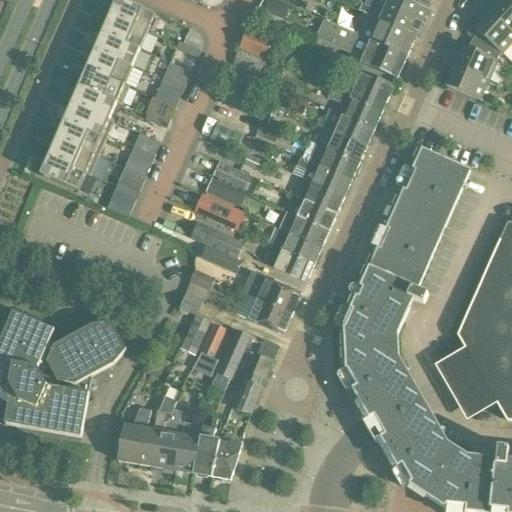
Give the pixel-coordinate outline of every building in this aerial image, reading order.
[(156,15),(120,0),(116,0),(109,17),(148,34),(156,15)] [(278,0),(268,0),(264,11),(277,16),(283,2),(278,0)] [(419,30),(428,11),(403,0),(367,0),(365,6),(419,30)] [(432,0),(403,0),(428,11),(432,0)] [(511,33),(511,4),(507,0),(502,0),(490,14),(511,33)] [(407,58),(416,37),(364,14),(363,17),(360,18),(356,20),(354,27),(354,31),(356,34),(355,35),(407,58)] [(475,31),(478,33),(501,54),(501,55),(502,56),(511,45),(511,33),(490,14),(475,31)] [(102,35),(140,51),(148,34),(109,17),(102,35)] [(407,58),(355,35),(323,21),(315,39),(363,60),(361,64),(397,80),(407,58)] [(277,43),(248,30),(239,50),(268,62),(277,43)] [(497,61),(501,55),(501,54),(478,33),(468,48),(464,47),(446,87),(480,102),(498,61),(497,61)] [(94,52),(132,69),(140,51),(102,35),(94,52)] [(190,48),(179,43),(176,50),(187,55),(190,48)] [(187,55),(198,60),(201,52),(190,48),(187,55)] [(262,78),(268,62),(239,50),(232,65),(262,78)] [(349,75),(354,63),(325,50),(320,62),(349,75)] [(125,86),(132,69),(94,52),(86,70),(129,88),(130,88),(125,86)] [(192,74),(170,64),(161,86),(171,90),(174,83),(185,88),(192,74)] [(265,84),(231,68),(224,84),(231,87),(258,100),(258,99),(265,84)] [(122,106),(129,88),(86,70),(79,88),(122,106)] [(382,115),(394,87),(362,73),(359,80),(355,78),(351,87),(355,89),(350,101),(382,115)] [(174,83),(171,90),(182,95),(185,88),(174,83)] [(176,109),(182,95),(171,90),(161,86),(155,99),(176,109)] [(223,104),(262,122),(262,121),(270,125),(277,108),(258,99),(258,100),(231,87),(223,104)] [(122,106),(79,88),(71,105),(114,124),(114,123),(111,121),(118,105),(121,107),(122,106)] [(374,131),(382,115),(350,101),(330,92),(326,101),(346,109),(343,117),(374,131)] [(155,99),(149,114),(159,118),(170,123),(176,109),(155,99)] [(114,124),(71,105),(63,123),(106,141),(114,124)] [(374,131),(343,117),(328,111),(326,116),(317,120),(318,122),(316,126),(330,132),(367,148),(374,131)] [(159,118),(149,114),(146,121),(156,125),(159,118)] [(156,125),(167,130),(170,123),(159,118),(156,125)] [(282,130),(270,125),(262,121),(262,122),(256,135),(275,145),(282,130)] [(56,140),(99,159),(106,141),(63,123),(56,140)] [(211,140),(236,151),(242,137),(216,126),(211,140)] [(328,151),(359,165),(367,148),(330,132),(326,141),(331,143),(328,151)] [(48,158),(91,177),(99,159),(56,140),(48,158)] [(359,165),(328,151),(317,147),(310,164),(352,182),(359,165)] [(443,449),(429,425),(418,405),(407,385),(393,361),(392,334),(407,298),(424,306),(428,296),(412,288),(465,169),(419,148),(409,169),(404,167),(395,186),(401,189),(383,228),(378,226),(369,246),(374,248),(365,269),(371,272),(364,288),(358,285),(348,309),(354,312),(346,329),(341,330),(343,372),(348,372),(357,388),(352,391),(363,410),(369,421),(374,418),(380,428),(385,437),(380,440),(386,450),(397,470),(403,467),(411,481),(412,482),(409,487),(445,510),(448,506),(466,508),(465,511),(492,511),(501,511),(511,511),(511,468),(507,468),(509,450),(498,449),(497,467),(465,463),(443,449)] [(144,153),(134,149),(130,156),(141,161),(144,153)] [(141,161),(152,165),(155,158),(144,153),(141,161)] [(264,163),(247,156),(243,165),(259,173),(264,163)] [(48,158),(40,176),(79,193),(86,175),(91,177),(48,158)] [(352,182),(310,164),(301,160),(297,167),(307,172),(303,180),(344,199),(352,182)] [(253,179),(219,164),(212,178),(246,193),(253,179)] [(212,180),(206,193),(242,209),(247,196),(212,180)] [(295,197),(300,200),(337,216),(344,199),(303,180),(295,197)] [(129,188),(118,184),(115,191),(126,196),(129,188)] [(126,196),(137,200),(140,193),(129,188),(126,196)] [(237,232),(244,215),(204,197),(197,214),(237,232)] [(302,209),(298,219),(329,233),(337,216),(300,200),(297,207),(302,209)] [(329,233),(298,219),(286,213),(279,230),(322,249),(329,233)] [(198,223),(191,240),(206,247),(235,260),(237,261),(245,244),(198,223)] [(502,242),(459,337),(465,349),(507,423),(511,423),(511,227),(510,227),(511,224),(510,224),(502,242)] [(279,230),(271,247),(314,266),(322,249),(279,230)] [(230,272),(235,260),(206,247),(201,259),(230,272)] [(263,265),(306,284),(314,266),(271,247),(263,265)] [(209,293),(214,281),(195,272),(190,284),(209,293)] [(247,296),(249,297),(292,316),(302,295),(267,279),(250,272),(241,293),(247,296)] [(196,316),(202,303),(185,295),(180,310),(196,316)] [(247,296),(237,317),(283,337),(292,316),(249,297),(247,296)] [(0,419),(6,421),(5,426),(81,439),(92,377),(114,366),(127,351),(112,324),(93,326),(54,347),(48,345),(54,331),(13,314),(0,344),(0,419)] [(180,350),(195,357),(211,323),(196,316),(180,350)] [(213,360),(226,331),(214,325),(201,354),(213,360)] [(231,380),(242,355),(243,353),(247,345),(250,339),(235,332),(216,374),(231,380)] [(262,380),(265,381),(279,347),(263,341),(262,345),(256,356),(261,358),(256,370),(251,368),(243,384),(234,408),(251,415),(262,389),(259,387),(262,380)] [(211,397),(232,404),(236,391),(215,384),(211,397)] [(138,466),(156,469),(163,434),(173,411),(177,402),(165,398),(159,412),(157,412),(154,429),(147,428),(144,432),(138,466)] [(144,432),(147,428),(151,411),(139,409),(133,426),(125,425),(122,438),(121,438),(118,443),(119,450),(120,450),(118,462),(138,466),(144,432)] [(163,434),(156,469),(175,472),(182,434),(184,424),(180,423),(182,412),(173,411),(163,434)] [(218,422),(212,421),(211,429),(202,427),(200,437),(194,475),(212,479),(220,441),(214,440),(215,435),(216,435),(218,422)] [(175,472),(194,475),(200,437),(202,427),(201,427),(184,424),(182,434),(175,472)] [(232,443),(220,441),(212,479),(231,482),(243,444),(236,442),(232,443)]
